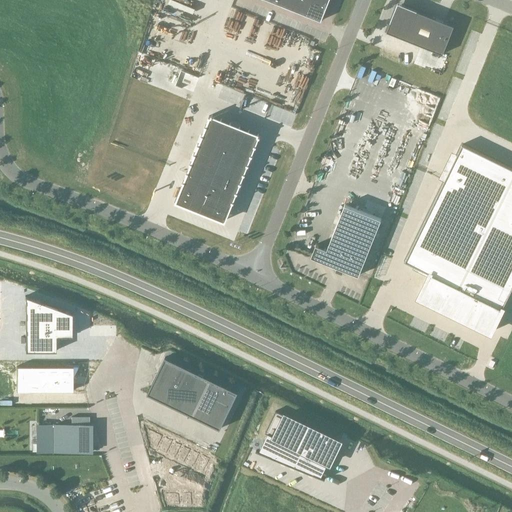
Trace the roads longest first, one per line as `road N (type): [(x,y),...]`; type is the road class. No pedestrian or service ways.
road 1 (secondary): [(511,467),(152,293),(0,238)]
road 2 (unclassified): [(252,276),(364,0)]
road 3 (unclassified): [(511,403),(252,276)]
road 4 (unclassified): [(252,276),(21,179),(0,152)]
